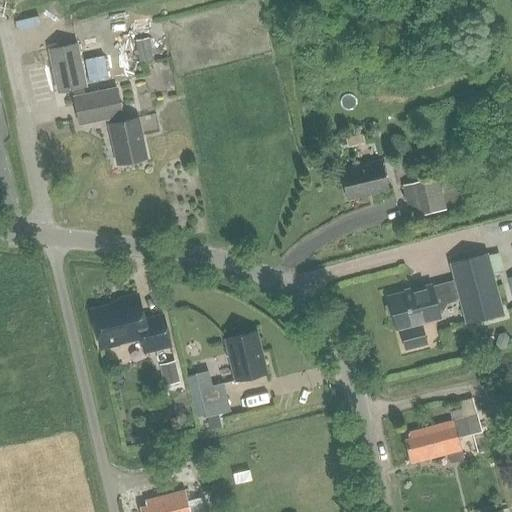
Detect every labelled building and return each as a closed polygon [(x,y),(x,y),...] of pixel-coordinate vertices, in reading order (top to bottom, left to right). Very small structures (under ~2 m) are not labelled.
[(146,60),(160,58),(156,35),(142,37),(146,60)] [(80,126),(108,120),(109,126),(117,166),(146,160),(137,120),(122,123),(120,118),(123,117),(117,91),(84,98),(82,90),(86,89),(77,46),(49,52),(58,95),(74,92),(75,99),(74,100),(80,126)] [(102,57),(85,61),(89,84),(107,80),(102,57)] [(362,134),(345,139),(346,141),(348,148),(365,144),(362,134)] [(347,200),(386,190),(380,162),(340,172),(347,200)] [(439,176),(403,185),(411,218),(447,209),(439,176)] [(505,314),(489,253),(450,263),(454,280),(432,286),(432,285),(387,297),(396,330),(400,329),(405,350),(426,344),(420,323),(451,315),(448,304),(460,301),(466,324),(505,314)] [(120,306),(91,313),(100,348),(140,338),(143,353),(170,347),(163,317),(143,322),(138,297),(119,302),(120,306)] [(235,382),(267,374),(257,333),(225,340),(235,382)] [(496,343),(495,345),(499,350),(505,349),(509,339),(505,334),(499,335),(496,343)] [(172,363),(157,367),(162,387),(177,384),(172,363)] [(212,387),(199,390),(203,404),(215,401),(227,398),(224,384),(212,387)] [(218,415),(206,418),(209,431),(221,428),(218,415)] [(412,438),(405,440),(409,458),(415,456),(416,461),(438,455),(443,454),(446,454),(447,458),(450,462),(453,463),(463,461),(463,459),(461,450),(458,438),(481,432),(476,415),(410,431),(412,438)] [(177,418),(168,420),(170,430),(179,428),(177,418)] [(190,511),(185,489),(145,498),(147,505),(141,506),(142,511),(190,511)]
